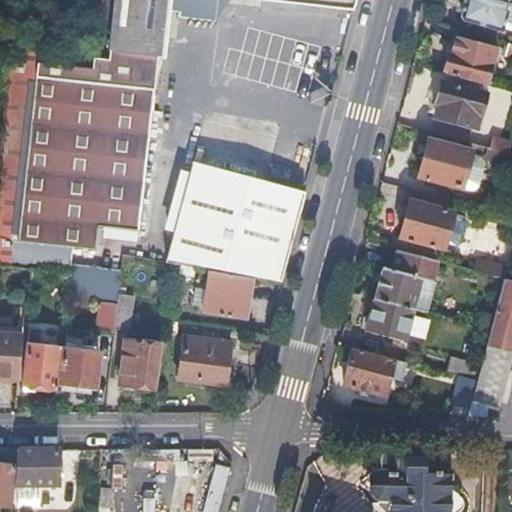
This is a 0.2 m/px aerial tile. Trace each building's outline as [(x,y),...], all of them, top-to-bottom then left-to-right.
[(101,0),(95,56),(37,50),(10,46),(3,147),(0,183),(0,240),(74,248),(97,250),(100,225),(138,229),(155,72),(163,72),(164,59),(169,12),(180,13),(180,19),(216,22),(226,0),(270,0),(340,8),(342,13),(351,14),(354,0),(101,0)] [(503,29),(510,0),(463,0),(463,2),(465,2),(460,21),(502,32),(503,29)] [(511,0),(510,0),(503,29),(511,32),(511,31),(511,0)] [(457,37),(447,74),(488,85),(498,48),(457,37)] [(437,117),(433,133),(458,140),(463,123),(477,127),(486,94),(442,82),(436,103),(438,104),(435,116),(437,117)] [(415,190),(453,200),(457,201),(460,186),(464,187),(472,154),(473,151),(429,139),(415,190)] [(486,157),(511,163),(511,154),(488,148),(486,157)] [(483,157),(472,154),(464,187),(463,188),(473,192),(477,190),(480,187),(485,168),(484,161),(483,157)] [(251,276),(279,281),(303,191),(195,162),(168,261),(211,269),(251,276)] [(415,190),(414,190),(412,199),(410,199),(400,237),(444,249),(446,242),(453,214),(453,212),(450,211),(453,200),(415,190)] [(464,217),(453,214),(446,242),(457,245),(462,241),(467,222),(464,217)] [(74,248),(0,240),(0,263),(71,269),(74,248)] [(384,265),(375,297),(413,308),(422,277),(429,278),(434,259),(396,248),(391,266),(384,265)] [(468,268),(505,278),(509,262),(497,259),(495,264),(471,257),(468,268)] [(251,276),(211,269),(203,311),(243,319),(251,276)] [(118,301),(119,292),(120,279),(71,272),(69,295),(101,299),(118,301)] [(429,278),(422,277),(413,308),(424,310),(433,279),(429,278)] [(511,279),(505,278),(488,343),(511,349),(511,279)] [(118,301),(115,326),(129,328),(133,294),(119,292),(118,301)] [(405,341),(413,308),(375,297),(367,331),(405,341)] [(98,326),(115,327),(115,326),(118,301),(101,299),(98,326)] [(24,385),(57,388),(62,347),(40,345),(42,330),(29,329),(24,385)] [(68,330),(60,383),(96,386),(100,350),(78,347),(79,332),(68,330)] [(0,377),(17,379),(22,333),(0,331),(0,377)] [(221,366),(226,366),(230,341),(185,336),(178,377),(219,383),(221,366)] [(132,384),(154,386),(158,342),(126,338),(120,381),(133,382),(132,384)] [(497,416),(511,359),(511,349),(488,343),(482,365),(477,381),(470,406),(468,416),(497,416)] [(394,357),(353,347),(344,383),(385,393),(394,357)] [(458,375),(477,381),(482,365),(456,358),(452,374),(458,375)] [(470,406),(477,381),(458,375),(451,401),(470,406)] [(58,449),(18,449),(15,483),(58,483),(58,449)] [(211,462),(212,451),(189,449),(188,460),(211,462)] [(392,500),(392,511),(454,511),(456,511),(456,508),(461,507),(461,499),(456,497),(456,493),(453,491),(449,491),(449,472),(435,471),(436,459),(399,457),(400,454),(382,453),(380,470),(378,470),(370,478),(370,493),(379,500),(392,500)] [(0,503),(10,504),(14,465),(0,463),(0,503)] [(217,511),(227,467),(213,464),(203,511),(217,511)] [(143,491),(141,511),(155,511),(156,491),(143,491)] [(184,511),(195,511),(196,502),(185,501),(184,511)]
